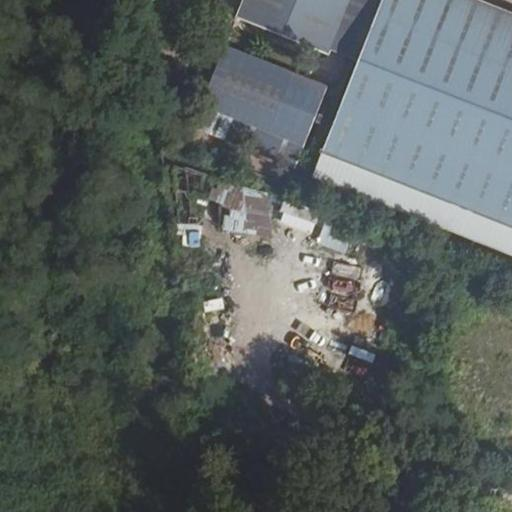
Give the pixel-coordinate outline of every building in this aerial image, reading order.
[(242,0),(236,17),(329,54),(331,50),(350,0),(242,0)] [(382,0),(358,60),(322,153),(511,227),(511,13),(477,0),(382,0)] [(358,60),(382,0),(350,0),(331,50),(358,60)] [(329,85),(226,45),(202,106),(305,146),(329,85)] [(221,232),(270,235),(272,187),(211,184),(210,201),(222,202),(221,232)]
